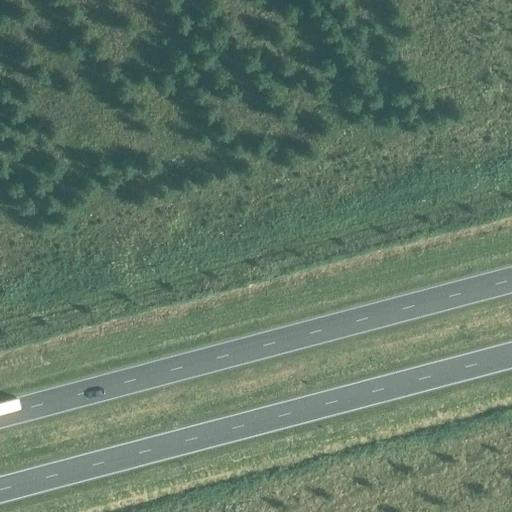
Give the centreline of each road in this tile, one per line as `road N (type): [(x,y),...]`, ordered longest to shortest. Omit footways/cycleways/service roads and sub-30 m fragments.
road 1 (trunk): [(511,280),(0,416)]
road 2 (trunk): [(0,493),(511,357)]
